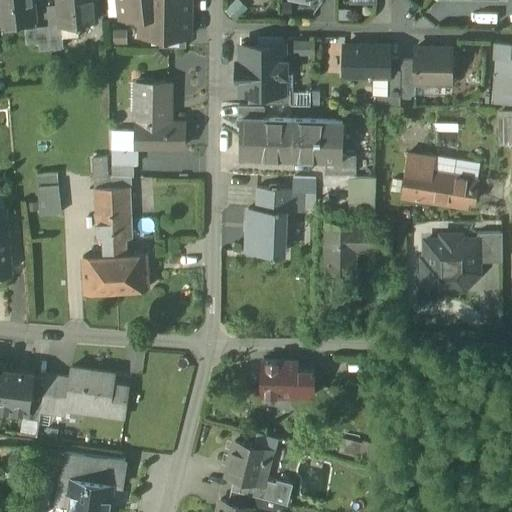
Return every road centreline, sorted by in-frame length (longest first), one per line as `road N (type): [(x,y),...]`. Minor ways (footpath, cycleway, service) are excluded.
road 1 (residential): [(209,344),(212,27)]
road 2 (unclassified): [(511,343),(209,344)]
road 3 (residential): [(212,27),(511,33)]
road 4 (unclassified): [(209,344),(0,329)]
road 5 (residential): [(167,511),(209,344)]
